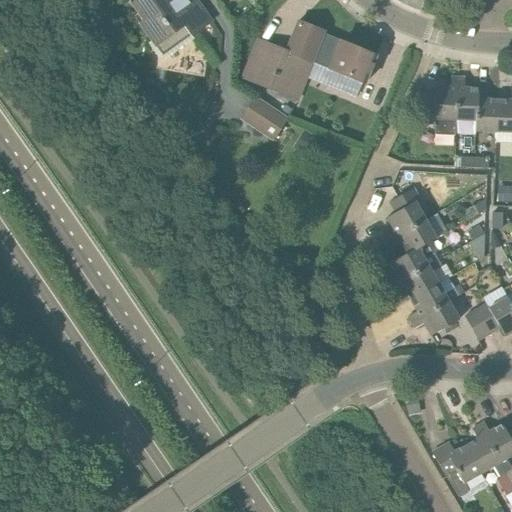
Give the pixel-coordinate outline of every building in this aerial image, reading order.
[(68,0),(74,8),(86,0),(68,0)] [(190,37),(211,23),(195,0),(137,0),(131,5),(142,20),(138,23),(162,56),(189,36),(190,37)] [(487,4),(477,0),(464,0),(462,5),(482,15),(487,4)] [(297,100),(312,64),(364,85),(375,57),(340,42),(341,42),(323,34),(323,32),(298,22),(286,52),(258,41),(243,79),(297,100)] [(454,121),(456,121),(458,78),(450,78),(450,88),(436,87),(435,98),(423,97),(422,124),(435,125),(434,135),(454,136),(454,121)] [(456,121),(474,121),(476,121),(477,89),(463,89),(464,78),(458,78),(456,121)] [(474,132),(496,133),(498,100),(484,100),(484,89),(477,89),(476,121),(474,121),(474,132)] [(498,100),(496,133),(511,133),(511,90),(511,91),(511,101),(498,100)] [(279,114),(254,97),(239,120),(272,142),(287,119),(287,118),(279,114)] [(279,114),(287,118),(292,110),(285,105),(279,114)] [(303,130),(292,147),(311,159),(321,142),(303,130)] [(459,167),(473,167),(474,157),(459,157),(459,167)] [(474,157),(473,167),(487,168),(488,158),(474,157)] [(387,241),(425,220),(415,203),(419,201),(413,189),(389,202),(395,213),(386,218),(393,231),(384,236),(387,241)] [(472,206),(460,213),(465,221),(477,214),(472,206)] [(491,213),(490,229),(500,230),(501,213),(491,213)] [(407,255),(430,242),(436,238),(425,220),(387,241),(391,248),(400,243),(406,254),(407,255)] [(479,225),(466,232),(471,240),(483,233),(479,225)] [(501,246),(492,229),(490,229),(489,251),(501,246)] [(477,261),(482,258),(483,235),(467,242),(477,261)] [(387,282),(391,288),(437,260),(434,254),(436,253),(430,242),(407,255),(406,254),(389,264),(396,277),(387,282)] [(482,258),(477,261),(473,263),(477,272),(487,267),(482,258)] [(403,289),(410,300),(438,284),(431,272),(441,267),(437,260),(391,288),(394,294),(403,289)] [(284,287),(297,285),(295,266),(281,269),(284,287)] [(407,317),(411,323),(448,302),(448,301),(458,296),(454,289),(444,294),(438,284),(410,300),(416,312),(407,317)] [(511,311),(510,307),(511,306),(506,298),(487,309),(485,305),(475,311),(488,335),(499,329),(504,337),(511,332),(511,311)] [(448,302),(411,323),(414,329),(423,324),(430,337),(458,320),(448,302)] [(478,341),(488,335),(475,311),(464,317),(478,341)] [(418,400),(406,402),(408,416),(420,414),(418,400)] [(511,469),(505,460),(511,456),(511,444),(506,434),(501,425),(489,432),(484,423),(478,426),(505,473),(511,469)] [(497,477),(505,473),(478,426),(472,430),(477,439),(465,445),(482,473),(492,468),(497,477)] [(463,484),(482,473),(465,445),(453,452),(448,443),(431,453),(446,478),(458,497),(468,491),(463,484)] [(511,487),(511,485),(505,473),(497,477),(505,491),(511,487)]
